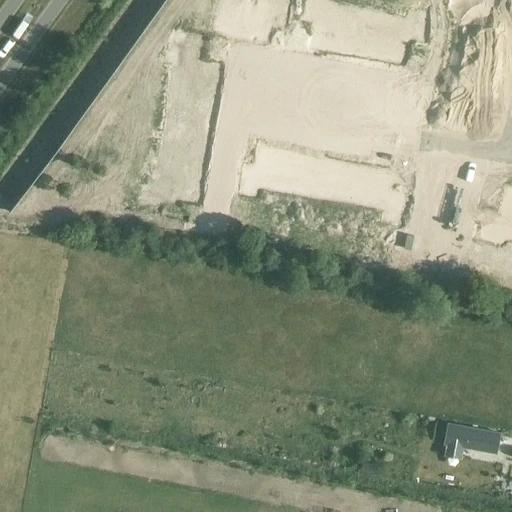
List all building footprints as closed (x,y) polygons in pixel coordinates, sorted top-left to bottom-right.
[(219,0),(214,30),(240,35),(246,0),(219,0)] [(246,0),(240,35),(263,39),(268,15),(280,18),(283,0),(246,0)] [(308,0),(305,18),(317,21),(312,45),(336,50),(343,9),(322,5),(322,0),(308,0)] [(479,0),(457,0),(456,10),(465,12),(461,34),(501,41),(506,18),(481,13),(484,1),(479,0)] [(343,9),(336,50),(337,50),(337,49),(357,52),(365,13),(343,9)] [(386,17),(378,58),(402,62),(406,38),(418,40),(423,15),(409,12),(408,22),(386,17)] [(365,13),(357,52),(377,56),(377,57),(378,58),(386,17),(365,13)] [(461,34),(457,55),(496,62),(500,42),(501,42),(501,41),(461,34)] [(175,36),(173,48),(198,53),(201,40),(175,36)] [(426,41),(424,48),(436,51),(438,43),(426,41)] [(173,48),(170,62),(180,63),(175,85),(215,93),(219,69),(196,65),(198,53),(173,48)] [(424,48),(423,56),(435,59),(436,51),(424,48)] [(457,55),(453,76),(492,83),(496,62),(457,55)] [(453,76),(449,97),(489,105),(489,104),(488,104),(492,83),(453,76)] [(142,79),(141,87),(152,89),(154,81),(142,79)] [(418,83),(416,91),(428,93),(429,85),(418,83)] [(175,85),(171,106),(211,114),(215,93),(175,85)] [(435,117),(433,131),(458,136),(460,124),(485,128),(489,105),(449,97),(445,119),(435,117)] [(171,106),(167,129),(206,136),(211,114),(171,106)] [(126,113),(124,121),(136,123),(138,115),(126,113)] [(167,129),(163,150),(202,158),(206,136),(167,129)] [(122,134),(120,142),(132,144),(134,136),(122,134)] [(120,142),(119,150),(131,152),(132,144),(120,142)] [(245,168),(240,193),(254,196),(256,186),(278,191),(285,150),(262,146),(257,170),(245,168)] [(163,150),(159,171),(199,179),(200,178),(198,178),(202,158),(163,150)] [(285,150),(278,191),(299,195),(306,155),(286,152),(286,150),(285,150)] [(306,155),(299,195),(320,199),(327,159),(306,155)] [(327,159),(320,199),(341,203),(349,164),(327,159)] [(349,164),(341,203),(363,207),(370,166),(369,166),(369,167),(349,164)] [(370,166),(363,207),(385,211),(383,220),(396,223),(401,198),(389,195),(394,171),(370,166)] [(146,191),(143,205),(168,210),(171,198),(195,202),(199,179),(159,171),(155,193),(146,191)] [(491,215),(486,241),(500,243),(502,234),(511,235),(511,194),(508,194),(504,218),(491,215)] [(286,222),(284,233),(291,235),(294,223),(286,222)] [(294,223),(291,235),(299,236),(301,225),(294,223)] [(328,230),(326,241),(334,243),(336,231),(328,230)] [(336,231),(334,243),(342,244),(344,232),(336,231)] [(443,444),(446,444),(462,447),(496,454),(500,433),(447,423),(443,444)]
